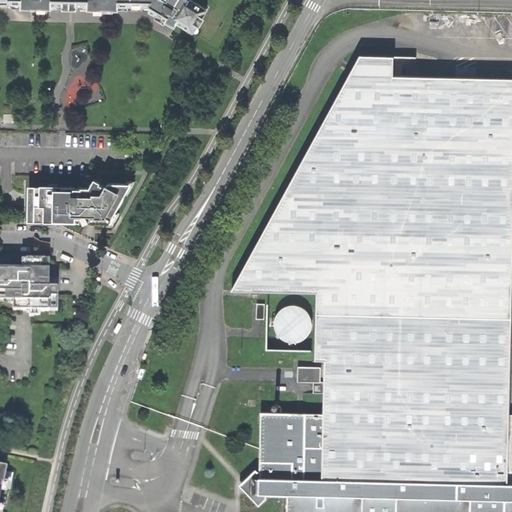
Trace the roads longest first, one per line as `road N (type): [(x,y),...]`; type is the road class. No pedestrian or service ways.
road 1 (residential): [(317,0),(153,288)]
road 2 (residential): [(0,238),(60,242),(153,288)]
road 3 (residential): [(115,375),(87,427),(68,511)]
road 4 (residential): [(90,511),(115,375)]
